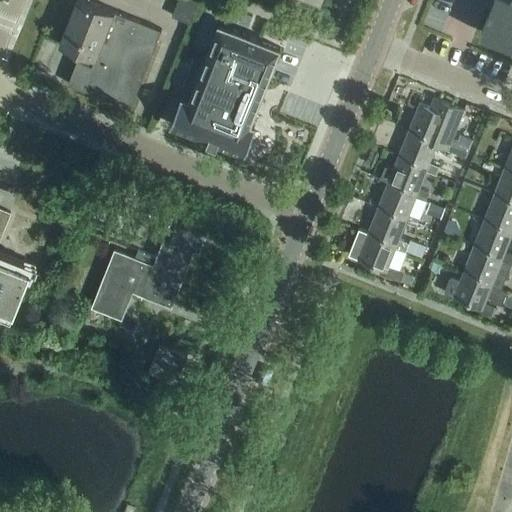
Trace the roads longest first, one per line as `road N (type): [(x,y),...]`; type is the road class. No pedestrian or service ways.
road 1 (residential): [(0,94),(306,216)]
road 2 (tertiary): [(306,216),(189,511)]
road 3 (tertiary): [(374,47),(306,216)]
road 4 (residential): [(511,101),(374,47)]
